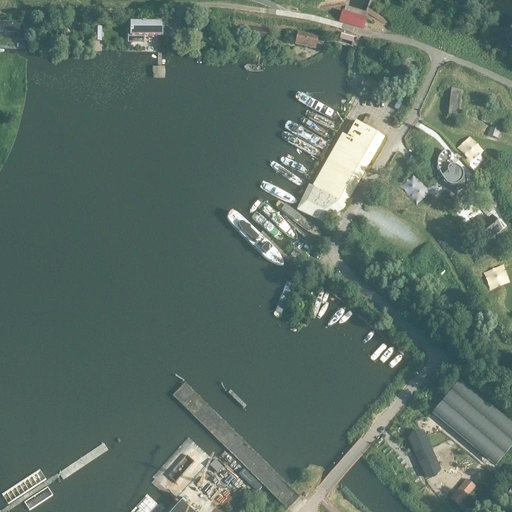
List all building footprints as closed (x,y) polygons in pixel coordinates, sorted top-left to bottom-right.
[(366,13),(345,6),(343,12),(364,19),(366,13)] [(338,23),(363,30),(366,19),(364,19),(343,12),(342,12),(338,23)] [(81,33),(81,20),(60,21),(61,43),(73,42),(73,33),(81,33)] [(206,40),(207,33),(194,31),(196,22),(188,21),(185,36),(193,37),(193,38),(206,40)] [(24,32),(24,24),(0,23),(0,27),(2,28),(3,32),(24,32)] [(158,37),(158,23),(130,23),(130,37),(158,37)] [(266,40),(268,29),(244,26),(243,37),(266,40)] [(322,45),(324,38),(298,32),(295,45),(315,49),(316,44),(322,45)] [(339,39),(352,43),(354,37),(341,33),(339,39)] [(204,49),(206,41),(194,38),(192,46),(204,49)] [(376,52),(365,49),(363,57),(374,60),(376,52)] [(390,82),(408,86),(415,56),(397,52),(390,82)] [(377,76),(367,74),(365,80),(375,83),(377,76)] [(363,79),(360,90),(382,96),(385,85),(375,83),(365,80),(363,79)] [(461,93),(454,92),(454,88),(451,88),(451,91),(450,92),(448,112),(448,114),(449,116),(449,117),(450,119),(451,119),(451,120),(454,118),(453,116),(452,115),(452,114),(452,113),(452,112),(459,113),(461,93)] [(459,89),(454,88),(454,92),(461,93),(459,113),(452,112),(452,113),(452,114),(452,115),(453,116),(459,117),(460,117),(462,116),(462,114),(463,112),(464,94),(464,92),(463,90),(462,89),(459,89)] [(511,125),(511,126),(511,127),(511,128),(510,128),(509,128),(484,120),(483,119),(483,118),(483,117),(483,115),(483,114),(482,112),(482,111),(481,109),(479,108),(477,107),(476,107),(474,106),(472,107),(469,107),(468,108),(466,110),(465,112),(464,113),(463,118),(465,118),(467,114),(467,112),(468,111),(470,110),(472,109),(474,109),(476,109),(477,110),(479,111),(480,113),(481,115),(481,117),(481,118),(481,119),(481,120),(481,121),(482,121),(491,124),(490,127),(488,133),(487,136),(497,140),(498,140),(499,137),(501,130),(502,128),(508,130),(510,130),(511,130),(511,129),(511,125)] [(295,210),(321,223),(343,210),(363,175),(384,138),(369,130),(366,128),(356,123),(347,140),(341,137),(312,188),(307,186),(295,210)] [(482,155),(474,151),(469,164),(477,167),(478,164),(480,165),(483,158),(481,158),(482,155)] [(454,166),(449,160),(450,158),(450,156),(450,155),(449,154),(448,152),(446,152),(445,152),(444,152),(443,153),(441,155),(439,157),(438,159),(437,160),(437,162),(436,165),(436,167),(436,169),(436,170),(436,172),(437,176),(439,179),(440,182),(442,184),(444,187),(447,190),(449,190),(452,191),(457,198),(471,186),(466,180),(466,179),(466,177),(464,174),(463,172),(462,170),(461,169),(459,168),(457,167),(455,166),(454,166)] [(491,217),(474,231),(485,245),(505,229),(500,222),(497,224),(491,217)] [(370,222),(364,219),(361,225),(366,228),(370,222)] [(511,425),(460,382),(433,413),(496,466),(511,446),(511,425)] [(99,418),(53,449),(63,465),(110,434),(99,418)] [(421,433),(409,438),(426,479),(439,473),(421,433)] [(200,459),(187,447),(161,475),(174,487),(200,459)] [(209,467),(216,474),(222,468),(215,461),(209,467)] [(46,462),(1,491),(9,504),(55,475),(46,462)] [(96,477),(88,465),(62,480),(70,492),(96,477)] [(123,511),(145,488),(133,478),(105,509),(108,511),(123,511)] [(467,481),(451,499),(458,506),(474,488),(467,481)] [(29,511),(51,498),(46,489),(12,511),(11,511),(29,511)] [(159,511),(149,503),(141,511),(159,511)] [(172,511),(190,511),(181,503),(172,511)]
